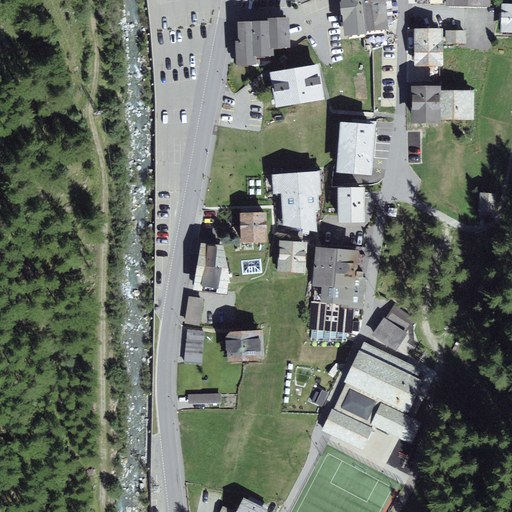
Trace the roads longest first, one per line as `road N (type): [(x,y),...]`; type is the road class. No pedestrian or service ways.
road 1 (tertiary): [(229,0),(164,365),(175,511)]
road 2 (track): [(90,0),(97,51),(90,110),(105,210),(103,511)]
road 3 (track): [(410,484),(443,357),(424,325),(423,299),(456,225)]
road 4 (residential): [(387,190),(401,107),(402,0)]
road 5 (unknown): [(401,107),(336,113),(316,67),(301,69)]
